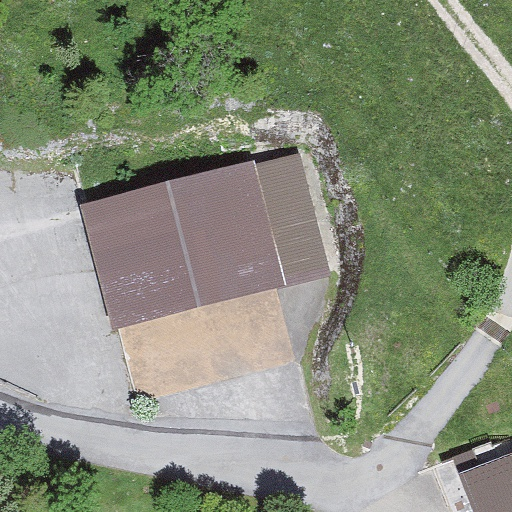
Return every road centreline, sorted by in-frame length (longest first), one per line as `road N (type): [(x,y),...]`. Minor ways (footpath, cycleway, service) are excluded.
road 1 (residential): [(0,424),(252,467),(385,511)]
road 2 (track): [(382,508),(511,317)]
